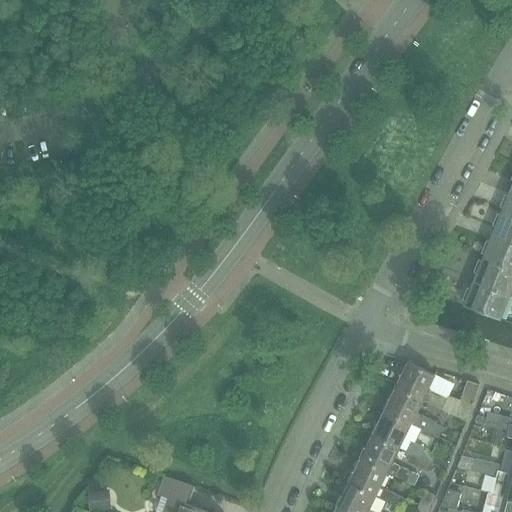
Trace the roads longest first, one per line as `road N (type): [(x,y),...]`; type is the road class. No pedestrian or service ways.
road 1 (tertiary): [(0,458),(148,349),(401,11)]
road 2 (residential): [(361,324),(499,74)]
road 3 (residential): [(271,511),(361,324)]
road 4 (residential): [(511,376),(361,324)]
